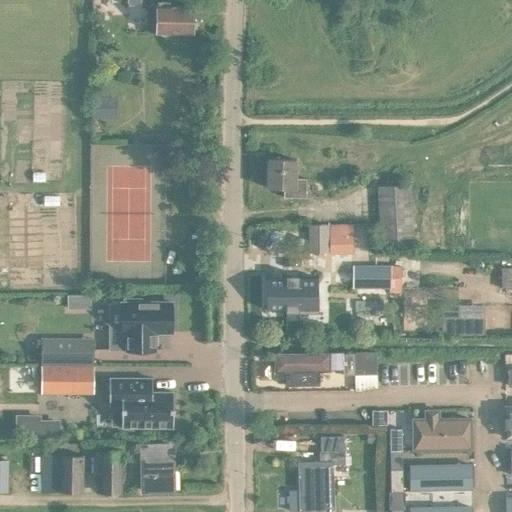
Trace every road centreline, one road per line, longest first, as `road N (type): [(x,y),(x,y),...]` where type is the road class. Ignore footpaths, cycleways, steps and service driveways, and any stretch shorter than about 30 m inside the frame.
road 1 (residential): [(233,401),(234,0)]
road 2 (residential): [(233,401),(485,392),(490,511)]
road 3 (track): [(0,502),(234,500)]
